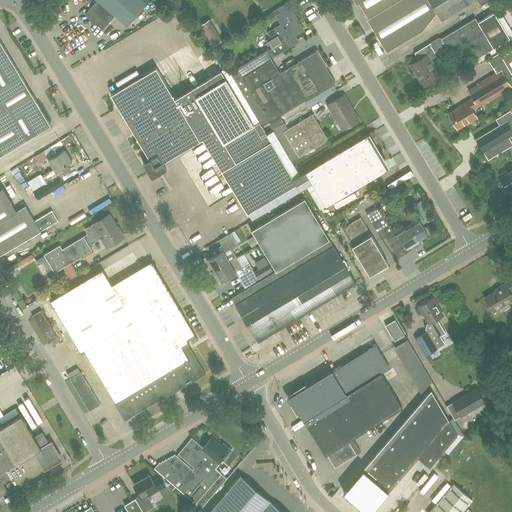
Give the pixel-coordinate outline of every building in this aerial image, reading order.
[(127,25),(147,3),(143,0),(98,0),(99,0),(86,14),(103,29),(115,15),(127,25)] [(353,0),(356,3),(357,2),(367,17),(386,50),(422,29),(436,13),(441,21),(475,0),(353,0)] [(271,48),(267,51),(271,58),(275,56),(299,41),(296,35),(303,31),(297,21),(299,20),(288,2),(274,11),(282,24),(274,29),(273,27),(266,31),(270,37),(266,40),(271,48)] [(430,46),(433,51),(427,55),(430,59),(447,49),(449,52),(466,42),(476,59),(478,62),(511,42),(511,33),(499,11),(494,14),(494,13),(477,22),(475,18),(441,38),(438,38),(431,42),(430,46)] [(209,19),(196,27),(203,37),(205,35),(212,46),(222,40),(209,19)] [(0,155),(51,125),(0,39),(0,155)] [(498,53),(507,68),(511,75),(511,48),(501,55),(499,52),(498,53)] [(236,68),(229,72),(261,126),(268,122),(336,82),(317,50),(271,78),(263,65),(272,60),(271,58),(267,51),(266,50),(236,68)] [(430,59),(427,55),(427,54),(410,64),(417,75),(418,75),(425,86),(441,76),(440,75),(443,73),(444,69),(442,64),(437,63),(433,65),(430,59)] [(201,140),(200,139),(175,98),(157,67),(112,94),(151,159),(144,163),(153,178),(167,169),(164,162),(201,140)] [(487,101),(511,86),(511,75),(507,68),(502,71),(501,70),(478,84),(478,85),(469,91),(473,98),(461,105),(461,106),(448,114),(457,130),(476,118),(472,110),(487,101)] [(253,143),(261,138),(221,70),(175,98),(200,139),(201,140),(203,139),(222,170),(257,150),(253,143)] [(359,120),(344,95),(328,105),(343,130),(359,120)] [(511,135),(511,113),(510,110),(495,119),(499,125),(475,139),(481,150),(483,153),(484,152),(488,160),(511,144),(511,142),(509,137),(511,135)] [(299,122),(288,129),(284,122),(273,129),(273,130),(291,161),(298,157),(314,148),(328,140),(313,114),(299,122)] [(267,135),(261,138),(253,143),(257,150),(222,170),(248,213),(276,196),(279,202),(307,186),(312,183),(305,171),(300,175),(291,161),(273,130),(266,134),(267,135)] [(387,168),(367,134),(305,171),(312,183),(326,205),(387,168)] [(42,176),(46,182),(44,183),(39,175),(29,181),(35,191),(34,192),(38,199),(63,185),(59,178),(70,172),(66,165),(72,161),(65,150),(49,160),(54,169),(42,176)] [(511,168),(499,176),(508,191),(511,189),(511,168)] [(0,195),(0,217),(16,208),(6,192),(0,195)] [(303,255),(313,249),(329,239),(305,198),(278,214),(303,255)] [(422,200),(415,205),(424,220),(432,216),(422,200)] [(27,202),(0,218),(0,252),(58,219),(52,209),(35,218),(27,202)] [(389,235),(391,238),(394,236),(392,233),(393,233),(378,207),(366,214),(382,239),(389,235)] [(276,271),(280,268),(297,259),(303,255),(278,214),(251,230),(276,271)] [(49,251),(44,254),(44,255),(36,260),(44,274),(48,272),(49,274),(54,271),(55,272),(63,267),(69,277),(77,272),(71,262),(91,250),(87,244),(101,236),(107,247),(123,237),(109,215),(94,224),(84,230),(87,235),(83,237),(62,249),(60,245),(49,251)] [(398,234),(394,236),(391,238),(388,240),(398,258),(411,250),(408,246),(419,239),(427,235),(423,228),(419,221),(397,234),(398,234)] [(346,226),(343,228),(353,245),(352,246),(369,275),(388,263),(366,226),(351,235),(346,226)] [(219,240),(225,250),(237,243),(231,233),(219,240)] [(329,239),(313,249),(339,293),(356,283),(329,239)] [(297,259),(323,303),(339,293),(313,249),(303,255),(297,259)] [(213,266),(215,270),(237,258),(237,257),(235,258),(232,254),(227,257),(223,251),(208,260),(207,262),(210,267),(212,267),(213,266)] [(34,258),(32,253),(12,265),(15,270),(34,258)] [(258,269),(254,271),(258,279),(272,270),(265,257),(255,263),(258,269)] [(243,268),(237,258),(215,270),(218,274),(217,275),(216,277),(219,281),(221,282),(238,271),(241,276),(253,269),(250,264),(243,268)] [(297,259),(280,268),(307,312),(323,303),(297,259)] [(50,300),(68,330),(74,340),(81,352),(85,351),(133,322),(125,309),(165,285),(150,261),(111,285),(101,270),(50,300)] [(12,265),(10,267),(5,269),(8,274),(11,279),(15,276),(13,273),(16,271),(15,270),(12,265)] [(280,268),(276,271),(264,278),(291,322),(307,312),(280,268)] [(511,288),(511,275),(511,276),(511,277),(511,279),(495,289),(496,291),(484,298),(492,311),(511,298),(511,296),(508,290),(511,288)] [(264,278),(248,287),(274,332),(291,322),(264,278)] [(133,322),(85,351),(85,352),(116,403),(161,375),(171,391),(172,390),(178,387),(184,383),(185,385),(205,373),(190,349),(187,343),(188,343),(186,340),(195,334),(165,285),(125,309),(133,322)] [(274,332),(248,287),(232,297),(258,341),(274,332)] [(432,298),(418,306),(437,338),(445,333),(436,319),(442,315),(432,298)] [(41,310),(32,316),(48,343),(57,338),(41,310)] [(403,335),(394,320),(385,325),(394,340),(403,335)] [(414,339),(424,356),(436,349),(426,331),(414,339)] [(326,454),(352,438),(402,406),(380,372),(389,367),(375,344),(332,371),(331,369),(306,385),(289,395),(304,418),(304,419),(303,420),(325,455),(326,454)] [(81,371),(69,378),(89,411),(100,404),(81,371)] [(171,391),(161,375),(116,403),(115,403),(125,420),(133,415),(171,391)] [(476,388),(451,403),(459,416),(484,402),(476,388)] [(388,490),(418,456),(429,466),(457,434),(449,420),(449,419),(431,389),(363,468),(388,490)] [(48,467),(48,468),(63,459),(51,440),(48,442),(42,431),(34,437),(21,415),(1,426),(0,423),(0,495),(7,491),(2,483),(10,478),(15,487),(48,467)] [(175,454),(173,457),(214,492),(227,478),(221,473),(215,468),(221,462),(220,461),(225,454),(226,455),(231,449),(223,442),(221,445),(212,437),(203,447),(192,438),(178,454),(194,467),(192,469),(175,454)] [(360,451),(352,438),(326,454),(335,467),(360,451)] [(214,492),(173,457),(172,456),(170,458),(169,457),(166,460),(166,459),(164,461),(163,460),(160,463),(155,469),(163,476),(195,503),(201,508),(214,492)] [(284,511),(241,474),(208,511),(284,511)] [(143,511),(144,511),(154,506),(148,497),(165,486),(159,477),(153,481),(149,475),(134,484),(140,495),(135,498),(135,499),(143,511)] [(14,488),(10,482),(6,484),(9,491),(14,488)] [(453,483),(428,511),(461,511),(472,500),(453,483)] [(144,511),(143,511),(135,499),(124,506),(127,511),(93,511),(90,507),(82,511),(144,511)]
